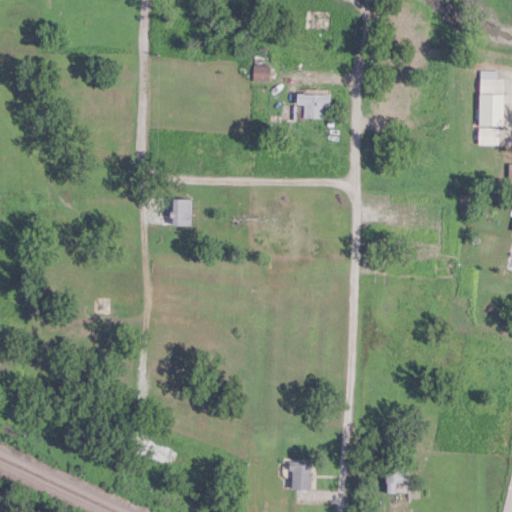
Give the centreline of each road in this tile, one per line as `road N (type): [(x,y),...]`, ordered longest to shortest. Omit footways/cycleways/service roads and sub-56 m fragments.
road 1 (residential): [(154,173),(352,182),(356,263),(343,511)]
road 2 (residential): [(380,0),(357,72),(352,182)]
road 3 (residential): [(143,0),(142,157),(154,173)]
